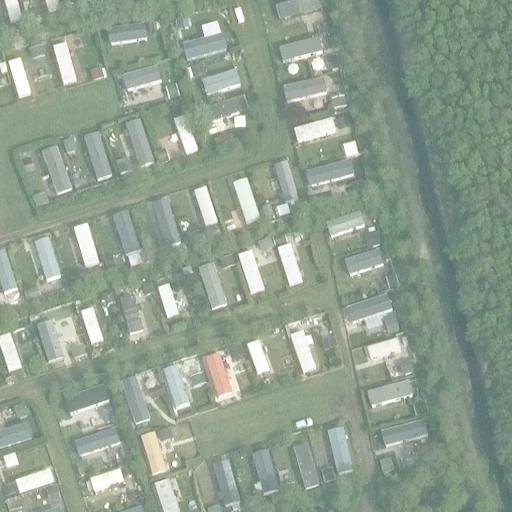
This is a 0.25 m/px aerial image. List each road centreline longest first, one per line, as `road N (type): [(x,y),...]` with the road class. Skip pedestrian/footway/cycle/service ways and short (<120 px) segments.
road 1 (track): [(368,511),(348,365),(326,298),(37,387),(77,511)]
road 2 (unknown): [(277,155),(0,245)]
